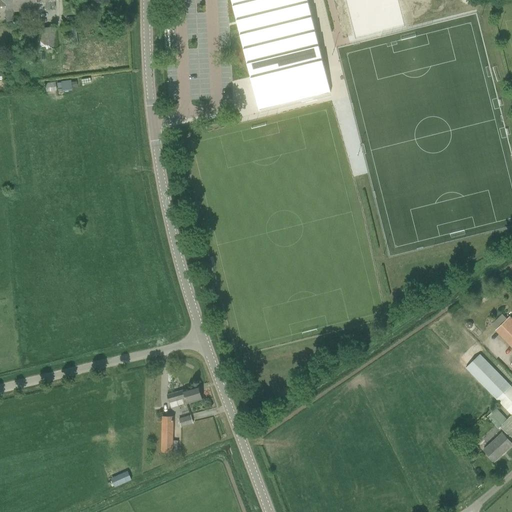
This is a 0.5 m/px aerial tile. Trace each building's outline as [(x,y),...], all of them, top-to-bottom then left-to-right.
[(13,22),(12,11),(10,0),(0,0),(0,6),(4,6),(6,24),(14,23),(13,22)] [(53,0),(10,0),(12,11),(37,9),(36,3),(45,2),(46,10),(54,9),(54,1),(53,0)] [(182,0),(183,5),(192,5),(192,12),(197,12),(197,5),(198,5),(198,0),(182,0)] [(330,94),(326,76),(326,74),(319,76),(317,72),(322,71),(321,69),(324,68),(323,62),(307,0),(231,0),(259,111),(260,111),(258,104),(328,87),(330,94)] [(379,4),(367,8),(370,19),(382,16),(379,4)] [(38,33),(40,49),(57,47),(55,27),(38,29),(38,33)] [(70,79),(61,81),(63,90),(72,88),(70,79)] [(511,317),(510,315),(496,329),(511,346),(511,317)] [(466,366),(511,414),(511,386),(480,353),(466,366)] [(187,404),(202,399),(200,390),(198,391),(197,386),(183,390),(167,395),(169,403),(185,399),(187,404)] [(498,427),(507,419),(496,408),(487,416),(498,427)] [(182,427),(193,423),(191,415),(179,418),(182,427)] [(162,452),(163,452),(173,453),(173,417),(163,416),(163,417),(156,418),(156,424),(162,425),(162,452)] [(483,450),(494,462),(511,445),(511,443),(502,433),(483,450)] [(131,480),(128,472),(111,479),(115,487),(131,480)]
